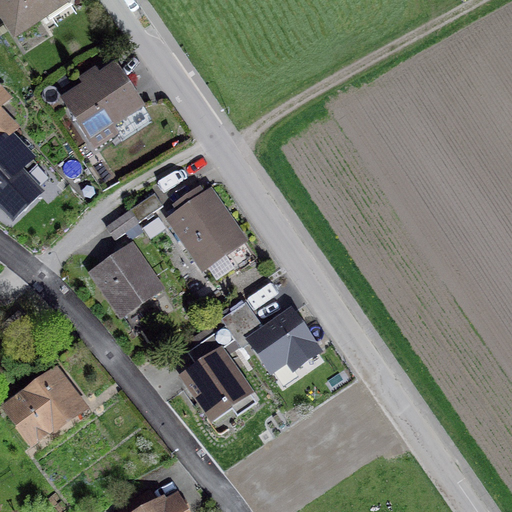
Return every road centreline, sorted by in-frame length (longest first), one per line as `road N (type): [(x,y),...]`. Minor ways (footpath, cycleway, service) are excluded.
road 1 (residential): [(473,511),(121,0)]
road 2 (track): [(480,0),(99,218),(39,276)]
road 3 (residential): [(0,244),(74,313),(235,511)]
